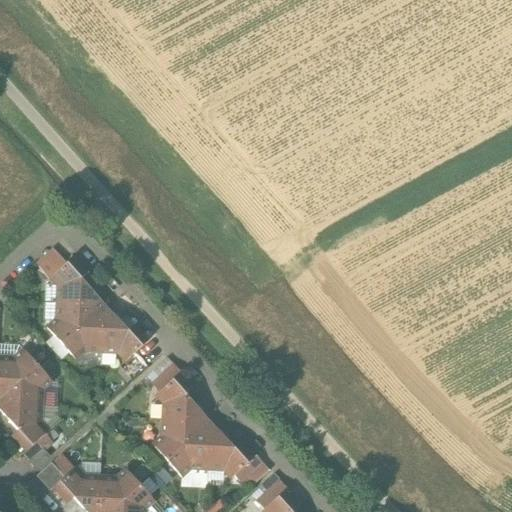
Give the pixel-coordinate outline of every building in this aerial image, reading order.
[(94,303),(95,304),(95,303),(95,298),(80,281),(86,276),(72,260),(49,281),(56,288),(56,305),(91,307),(94,303)] [(91,307),(56,305),(55,322),(46,330),(61,346),(100,310),(95,304),(94,303),(91,307)] [(107,317),(107,316),(106,317),(100,310),(61,346),(76,362),(85,354),(101,355),(103,321),(107,317)] [(103,321),(101,355),(117,356),(124,364),(147,343),(133,328),(127,333),(112,317),(107,317),(103,321)] [(18,347),(0,346),(0,400),(37,368),(18,347)] [(0,400),(0,406),(3,410),(4,411),(8,407),(42,410),(43,392),(52,384),(37,368),(0,400)] [(155,398),(178,377),(169,368),(147,390),(155,398)] [(196,423),(200,420),(201,415),(186,398),(191,393),(178,377),(155,398),(162,406),(161,423),(196,423)] [(41,425),(42,410),(8,407),(4,411),(3,410),(3,416),(18,433),(12,438),(25,453),(48,433),(41,425)] [(196,423),(161,423),(160,439),(152,447),(166,463),(206,427),(200,420),(201,420),(200,420),(196,423)] [(213,435),(213,433),(212,433),(206,427),(166,463),(181,479),(190,471),(207,472),(208,438),(213,435)] [(48,433),(25,453),(38,468),(61,448),(48,433)] [(208,438),(207,472),(223,473),(230,481),(253,460),(239,445),(233,450),(218,433),(213,433),(213,435),(208,438)] [(67,460),(45,481),(53,490),(76,469),(67,460)] [(253,460),(230,481),(239,491),(262,471),(253,460)] [(97,511),(99,478),(83,477),(76,469),(53,490),(67,506),(73,500),(83,511),(97,511)] [(112,511),(139,487),(125,471),(116,479),(99,478),(97,511),(112,511)] [(257,511),(263,511),(283,494),(275,485),(252,506),(257,511)] [(145,511),(154,504),(139,487),(112,511),(145,511)] [(294,511),(297,510),(283,494),(263,511),(294,511)]
